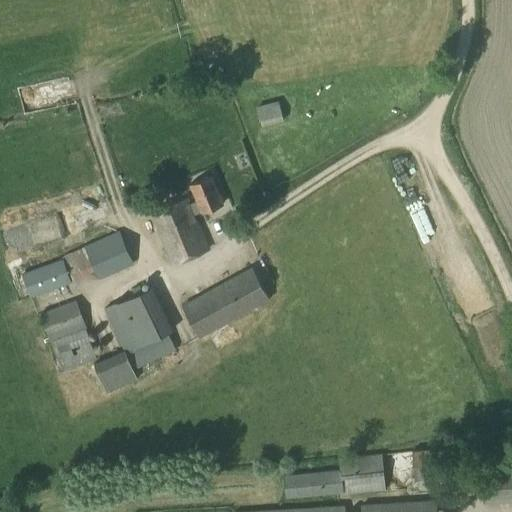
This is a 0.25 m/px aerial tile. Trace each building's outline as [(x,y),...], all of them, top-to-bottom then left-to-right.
[(281,114),(277,102),(255,108),(259,120),(261,128),(283,121),(281,114)] [(194,199),(186,203),(192,215),(199,212),(200,214),(222,205),(210,177),(189,186),(194,199)] [(185,200),(150,215),(171,266),(206,251),(185,200)] [(120,237),(85,251),(93,270),(127,255),(120,237)] [(84,248),(63,258),(73,281),(94,272),(84,248)] [(60,261),(21,276),(29,298),(68,284),(60,261)] [(250,268),(180,306),(198,339),(268,300),(250,268)] [(150,287),(104,309),(124,351),(134,374),(177,353),(175,349),(168,333),(172,331),(150,287)] [(74,302),(39,315),(49,341),(50,341),(62,372),(96,359),(74,302)] [(75,378),(80,393),(94,389),(89,374),(75,378)] [(503,443),(474,445),(476,464),(505,461),(503,443)] [(451,448),(412,452),(415,479),(454,476),(451,448)] [(341,470),(284,476),(286,499),(347,493),(347,495),(385,492),(382,455),(340,459),(341,470)] [(435,511),(435,502),(361,507),(361,511),(435,511)]
